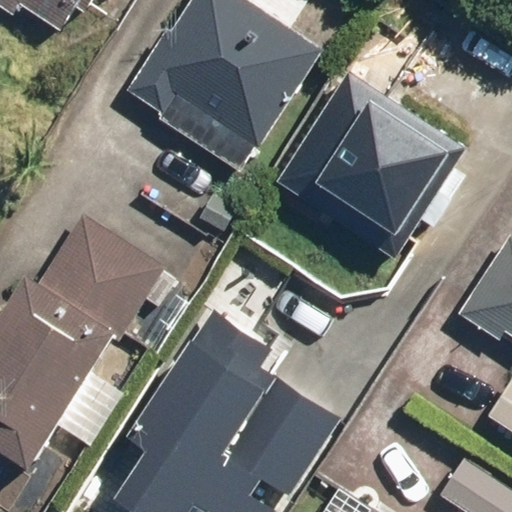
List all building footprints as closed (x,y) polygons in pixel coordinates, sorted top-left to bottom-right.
[(10,0),(60,33),(81,0),(10,0)] [(246,171),(325,52),(245,0),(199,0),(135,98),(246,171)] [(352,74),(292,163),(421,248),(480,159),(352,74)] [(0,336),(0,446),(32,468),(164,267),(81,213),(0,336)] [(511,266),(478,322),(511,342),(511,266)] [(298,511),(364,400),(213,313),(106,495),(134,511),(298,511)] [(130,396),(102,378),(68,428),(97,447),(130,396)] [(511,387),(492,417),(511,431),(511,387)] [(511,511),(511,484),(469,456),(444,494),(471,511),(511,511)]
